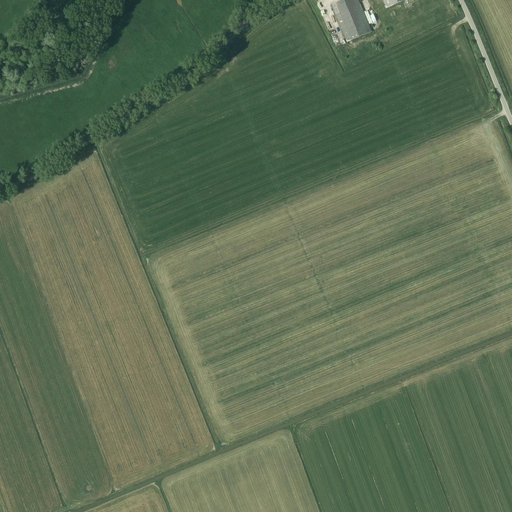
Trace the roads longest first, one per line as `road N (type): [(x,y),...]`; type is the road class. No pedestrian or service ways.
road 1 (unclassified): [(0,189),(36,174),(195,68),(281,0)]
road 2 (unclassified): [(511,113),(460,0)]
